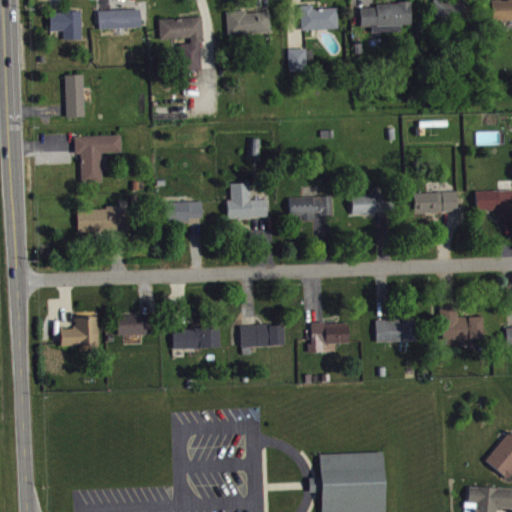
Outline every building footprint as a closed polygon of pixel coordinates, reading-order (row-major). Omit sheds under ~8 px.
[(471,20),(470,1),(435,2),(435,21),(471,20)] [(511,2),(493,3),(494,24),(511,23),(511,2)] [(363,8),(363,30),(375,29),(375,35),(414,34),(413,6),(363,8)] [(341,32),(341,11),(315,11),(315,8),(303,8),(304,33),(341,32)] [(102,32),(144,30),(143,12),(101,13),(102,32)] [(229,15),(230,37),(273,36),(273,13),(229,15)] [(84,42),(84,14),(52,14),(52,34),(66,34),(66,42),(84,42)] [(162,21),(162,43),(180,43),(181,73),(206,72),(203,20),(162,21)] [(291,74),(310,74),(309,51),(290,52),(291,74)] [(69,120),(87,119),(86,77),(67,78),(69,120)] [(105,185),(104,155),(124,155),(124,138),(77,139),(77,157),(83,157),(84,185),(105,185)] [(230,222),(270,221),(269,202),(253,202),(253,185),(233,186),(234,202),(230,203),(230,222)] [(511,192),(478,193),(479,213),(501,212),(501,224),(511,224),(511,192)] [(460,194),(416,195),(417,215),(460,214),(460,194)] [(354,198),(354,219),(379,218),(379,215),(391,215),(390,197),(354,198)] [(317,223),(317,217),(335,217),(335,199),(292,200),(292,220),(300,220),(300,224),(317,223)] [(205,204),(168,205),(168,223),(205,222),(205,204)] [(80,211),(80,236),(126,235),(125,210),(80,211)] [(486,341),(486,319),(461,320),(460,306),(441,307),(442,342),(486,341)] [(120,318),(121,338),(154,336),(153,317),(120,318)] [(102,348),(102,319),(77,320),(77,331),(63,331),(63,349),(82,348),(82,354),(89,354),(89,348),(102,348)] [(377,322),(378,345),(418,344),(417,321),(377,322)] [(326,346),(351,346),(351,325),(313,326),(313,355),(326,355),(326,346)] [(243,329),(243,350),(287,348),(286,327),(243,329)] [(175,331),(176,351),(223,350),(222,330),(175,331)] [(381,450),(383,510),(341,511),(320,511),(320,490),(308,491),(308,483),(307,475),(319,476),(318,451),(381,450)] [(511,511),(511,491),(472,488),(471,506),(479,507),(478,511),(499,511),(499,510),(511,511)]
